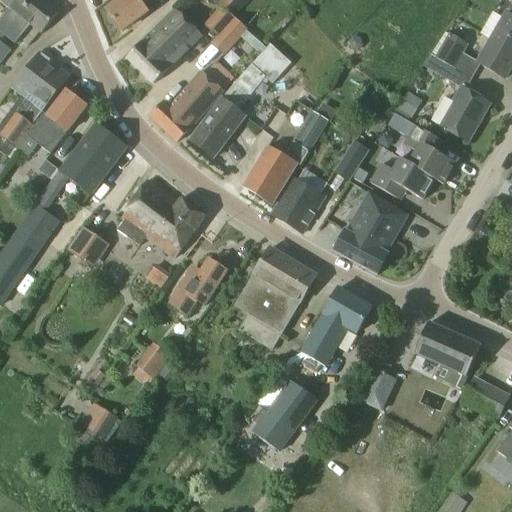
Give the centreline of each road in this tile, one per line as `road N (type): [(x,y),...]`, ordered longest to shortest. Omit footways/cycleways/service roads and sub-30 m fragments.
road 1 (unclassified): [(418,306),(297,253),(157,158),(113,100),(74,0)]
road 2 (residential): [(418,306),(511,142)]
